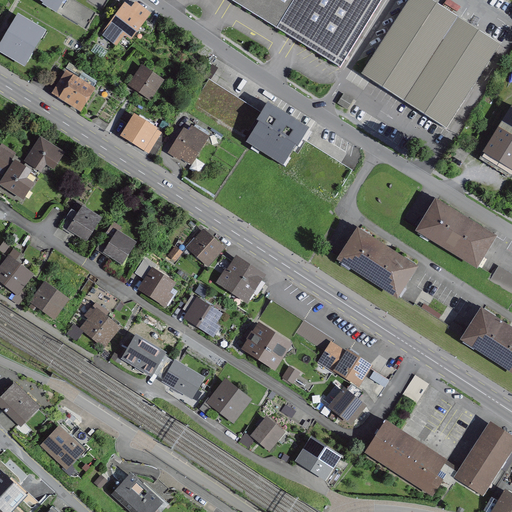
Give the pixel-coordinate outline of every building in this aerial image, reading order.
[(44,0),(46,1),(44,3),(86,29),(94,16),(67,0),(88,0),(89,1),(102,9),(107,0),(44,0)] [(131,39),(151,12),(136,0),(131,6),(125,1),(101,34),(116,45),(124,35),(131,39)] [(229,0),(340,68),(381,0),(229,0)] [(446,128),(500,44),(431,0),(409,0),(362,74),(446,128)] [(47,30),(17,12),(0,41),(0,52),(25,67),(47,30)] [(151,100),(164,79),(142,64),(128,85),(151,100)] [(96,87),(66,69),(51,93),(81,111),(96,87)] [(288,157),(340,190),(352,170),(302,138),(309,127),(268,101),(261,112),(209,79),(193,103),(248,138),(246,141),(283,165),(288,157)] [(347,109),(354,99),(343,93),(337,103),(347,109)] [(511,177),(511,104),(482,151),(484,152),(480,159),(511,178),(511,177)] [(126,121),(130,114),(125,111),(121,118),(126,121)] [(158,128),(134,113),(120,136),(149,153),(162,132),(157,129),(158,128)] [(192,165),(210,136),(191,125),(188,130),(184,127),(167,153),(180,161),(181,158),(192,165)] [(46,164),(53,169),(65,152),(40,136),(24,160),(41,172),(46,164)] [(0,161),(9,148),(2,143),(0,145),(0,161)] [(16,153),(9,148),(0,161),(0,172),(2,174),(16,153)] [(32,170),(15,159),(0,181),(0,184),(23,200),(34,182),(27,178),(32,170)] [(497,235),(435,196),(414,229),(476,268),(497,235)] [(102,217),(76,201),(59,227),(66,231),(68,230),(86,242),(102,217)] [(166,226),(166,212),(153,212),(153,226),(166,226)] [(122,265),(137,242),(120,231),(123,227),(114,221),(106,232),(113,236),(102,252),(122,265)] [(418,266),(357,226),(336,259),(397,298),(418,266)] [(225,247),(203,228),(201,230),(199,229),(191,238),(191,239),(188,243),(189,244),(186,248),(208,267),(225,247)] [(18,236),(13,232),(10,237),(15,241),(18,236)] [(0,246),(0,250),(4,253),(10,245),(4,241),(0,246)] [(176,261),(183,252),(175,246),(168,255),(176,261)] [(14,249),(10,255),(9,254),(6,258),(5,256),(0,262),(0,281),(16,295),(12,300),(18,305),(24,298),(22,297),(26,292),(23,289),(34,274),(17,260),(21,254),(14,249)] [(232,261),(222,254),(214,269),(222,274),(216,283),(246,303),(266,274),(236,254),(232,261)] [(156,265),(145,258),(135,273),(144,279),(138,289),(165,306),(173,294),(170,292),(176,282),(154,268),(156,265)] [(511,273),(499,265),(489,280),(511,294),(511,273)] [(70,298),(45,280),(29,302),(31,303),(29,306),(33,309),(35,306),(54,320),(70,298)] [(95,284),(88,280),(81,292),(87,296),(95,284)] [(120,301),(95,284),(87,296),(112,313),(120,301)] [(197,297),(196,298),(191,295),(182,309),(187,312),(183,318),(213,337),(221,325),(217,322),(223,313),(197,297)] [(297,333),(304,321),(271,300),(259,319),(292,340),(297,333)] [(109,312),(96,303),(85,316),(91,320),(84,328),(104,344),(116,328),(103,318),(109,312)] [(466,330),(452,321),(448,328),(461,337),(460,339),(511,373),(511,326),(481,306),(466,330)] [(331,341),(333,342),(335,340),(305,320),(304,321),(297,333),(324,351),(331,341)] [(246,339),(247,339),(241,349),(275,370),(292,343),(258,321),(252,331),(251,330),(251,331),(248,329),(243,336),(246,338),(246,339)] [(82,331),(74,325),(66,334),(75,341),(82,331)] [(153,375),(154,373),(159,376),(169,358),(165,356),(166,354),(136,335),(123,357),(133,364),(132,366),(141,371),(142,369),(153,375)] [(358,387),(361,383),(380,395),(389,380),(371,368),(373,365),(347,348),(346,350),(333,342),(331,341),(324,351),(317,362),(336,374),(337,373),(358,387)] [(111,359),(119,364),(122,361),(119,359),(120,356),(114,352),(111,359)] [(159,376),(163,379),(162,381),(192,399),(198,389),(201,391),(207,381),(204,380),(205,377),(175,359),(174,361),(169,358),(159,376)] [(49,414),(65,397),(0,365),(0,407),(21,427),(40,406),(49,414)] [(298,374),(289,368),(284,377),(293,382),(298,374)] [(459,468),(447,460),(448,459),(400,429),(429,384),(415,375),(386,420),(385,419),(364,453),(432,496),(447,474),(441,470),(445,464),(457,472),(459,468)] [(252,399),(225,378),(209,398),(208,397),(199,408),(206,414),(212,407),(233,424),(252,399)] [(368,406),(344,386),(327,407),(352,426),(368,406)] [(276,394),(272,391),(268,397),(272,400),(276,394)] [(296,411),(286,404),(281,411),(292,418),(296,411)] [(266,416),(250,436),(245,432),(239,442),(249,448),(254,439),(269,452),(286,432),(266,416)] [(511,450),(511,434),(490,420),(459,468),(457,472),(454,477),(483,496),(511,450)] [(71,436),(59,425),(40,445),(63,467),(62,468),(70,476),(75,471),(70,466),(86,449),(83,447),(71,436)] [(91,438),(79,427),(71,436),(83,447),(91,438)] [(342,456),(311,436),(295,461),(326,480),(342,456)] [(289,456),(284,454),(281,459),(286,462),(289,456)] [(29,478),(6,457),(0,463),(0,492),(7,498),(4,501),(14,510),(21,503),(13,496),(29,478)] [(149,488),(131,472),(123,481),(120,479),(112,488),(115,490),(111,494),(131,511),(154,511),(157,509),(160,511),(161,511),(169,504),(161,497),(169,489),(158,479),(149,488)] [(108,480),(101,474),(94,483),(101,489),(108,480)] [(498,500),(491,497),(484,510),(486,511),(511,511),(511,492),(505,488),(498,500)] [(27,511),(29,511),(33,509),(28,503),(23,507),(27,511)]
